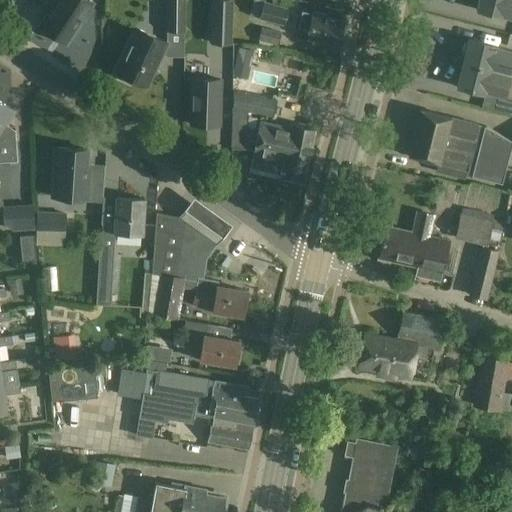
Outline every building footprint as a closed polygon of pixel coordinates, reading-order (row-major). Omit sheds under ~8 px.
[(40,0),(38,4),(48,11),(39,25),(42,27),(40,29),(53,38),(55,35),(57,37),(60,33),(69,40),(83,19),(86,20),(94,7),(92,6),(93,3),(88,0),(40,0)] [(164,0),(167,2),(167,30),(184,30),(184,0),(164,0)] [(212,0),(212,43),(230,43),(230,0),(212,0)] [(288,8),(256,0),(253,0),(250,15),(283,24),(288,8)] [(511,0),(472,0),(471,8),(476,9),(475,10),(504,17),(511,18),(511,0)] [(447,6),(447,24),(464,25),(465,7),(447,6)] [(343,21),(327,17),(327,15),(314,11),(313,15),(303,13),(300,24),(310,27),(307,38),(336,46),(343,21)] [(136,28),(116,71),(118,72),(116,77),(130,84),(132,79),(146,86),(167,42),(136,28)] [(282,34),(263,28),(259,40),(279,45),(282,34)] [(468,39),(462,63),(511,76),(511,73),(511,50),(497,47),(468,39)] [(236,62),(249,65),(252,51),(239,48),(236,62)] [(485,94),(485,92),(506,98),(511,76),(462,63),(456,86),(485,94)] [(193,79),(191,124),(219,126),(220,80),(193,79)] [(276,100),(233,91),(233,108),(272,116),(276,100)] [(511,102),(493,98),(490,110),(511,115),(511,102)] [(0,162),(18,161),(15,129),(14,129),(14,134),(3,126),(13,110),(0,101),(0,162)] [(436,172),(465,179),(466,176),(471,178),(472,176),(501,183),(511,142),(511,141),(484,126),(450,118),(450,117),(419,110),(408,156),(412,157),(414,159),(418,160),(420,159),(438,163),(436,172)] [(233,113),(233,124),(246,125),(246,116),(233,113)] [(303,143),(302,151),(310,153),(315,130),(291,125),(290,127),(260,121),(258,130),(256,141),(287,148),(288,140),(303,143)] [(246,128),(246,125),(233,124),(232,149),(245,149),(255,148),(253,155),(283,161),(280,178),(304,183),(310,153),(302,151),(303,143),(288,140),(287,148),(256,141),(258,130),(246,128)] [(52,196),(88,199),(89,178),(85,177),(87,150),(56,147),(52,196)] [(114,234),(141,236),(144,199),(116,197),(114,225),(102,224),(100,256),(111,257),(113,257),(114,234)] [(233,225),(194,197),(184,210),(179,217),(217,245),(223,237),(233,225)] [(34,229),(32,205),(3,207),(4,223),(13,230),(34,229)] [(65,214),(37,212),(37,228),(64,230),(65,214)] [(158,213),(159,212),(157,212),(156,219),(152,273),(161,275),(154,314),(177,318),(184,279),(197,281),(192,306),(212,309),(212,311),(242,316),(246,291),(218,286),(218,281),(203,278),(207,258),(215,248),(187,224),(163,218),(164,214),(158,213)] [(392,261),(418,267),(416,276),(441,281),(450,241),(430,236),(435,216),(417,212),(412,232),(387,226),(379,258),(382,259),(381,262),(392,264),(392,261)] [(487,244),(488,238),(499,241),(504,220),(492,218),(492,221),(462,214),(457,237),(487,244)] [(36,260),(33,235),(18,236),(21,261),(36,260)] [(470,294),(487,299),(499,251),(482,247),(470,294)] [(97,289),(109,289),(111,257),(100,256),(99,256),(97,289)] [(58,290),(56,266),(43,267),(45,291),(58,290)] [(396,374),(411,377),(416,345),(435,349),(441,319),(403,311),(399,334),(412,337),(411,343),(365,334),(359,366),(383,371),(383,376),(395,379),(396,374)] [(0,321),(8,320),(7,312),(0,312),(0,321)] [(239,365),(241,352),(236,352),(238,340),(205,334),(207,324),(186,321),(181,348),(201,352),(199,361),(234,367),(234,364),(239,365)] [(53,336),(56,361),(77,358),(75,333),(53,336)] [(0,346),(12,344),(11,336),(0,337),(0,346)] [(483,357),(474,405),(498,410),(507,361),(483,357)] [(0,389),(2,389),(2,387),(0,375),(0,370),(16,368),(15,360),(0,362),(0,389)] [(145,373),(122,369),(118,393),(142,397),(139,417),(167,422),(167,418),(192,423),(193,416),(213,419),(212,424),(211,424),(208,442),(248,449),(252,432),(259,393),(247,391),(248,386),(214,380),(208,379),(208,378),(165,371),(167,363),(149,360),(147,369),(146,369),(145,373)] [(57,367),(60,401),(73,399),(72,388),(84,387),(83,382),(95,381),(94,364),(57,367)] [(0,389),(0,414),(6,414),(3,395),(20,392),(18,384),(2,387),(2,389),(0,389)] [(106,414),(107,396),(94,396),(95,391),(77,390),(76,413),(106,414)] [(165,441),(195,441),(196,429),(165,428),(165,441)] [(360,437),(358,444),(356,457),(355,457),(348,491),(346,491),(341,511),(385,511),(386,509),(395,511),(396,509),(384,507),(397,444),(395,444),(394,449),(360,442),(361,437),(360,437)] [(345,458),(346,458),(347,455),(351,456),(355,457),(356,457),(358,444),(349,442),(350,439),(348,439),(345,458)] [(112,485),(115,464),(97,461),(93,482),(112,485)] [(134,511),(219,511),(223,497),(204,494),(205,490),(185,486),(185,488),(170,485),(170,487),(156,484),(156,483),(155,482),(151,500),(137,497),(134,511)]
